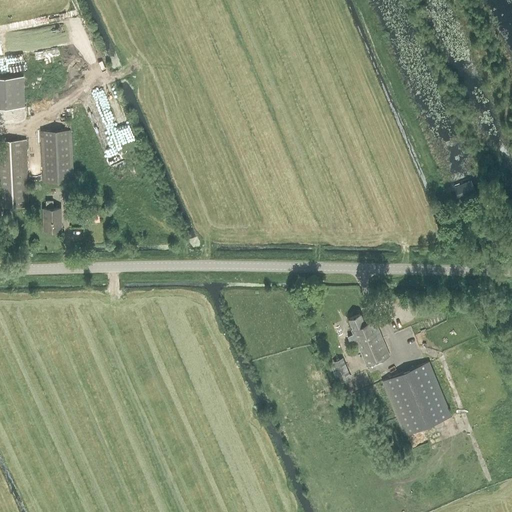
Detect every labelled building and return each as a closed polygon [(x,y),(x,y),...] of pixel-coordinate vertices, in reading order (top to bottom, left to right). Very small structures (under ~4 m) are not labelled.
[(0,119),(24,118),(22,87),(0,88),(0,119)] [(123,164),(108,125),(95,130),(110,169),(123,164)] [(73,180),(71,128),(41,130),(43,181),(73,180)] [(25,139),(0,140),(0,206),(29,205),(25,139)] [(477,192),(473,183),(472,179),(454,186),(459,198),(477,192)] [(44,229),(61,229),(61,208),(53,208),(53,200),(46,201),(47,208),(44,208),(44,229)] [(88,223),(100,222),(99,209),(87,210),(88,223)] [(368,366),(391,355),(374,319),(364,324),(360,314),(350,318),(354,328),(351,329),(354,334),(348,336),(351,343),(357,340),(368,366)] [(352,378),(343,357),(333,362),(342,382),(352,378)] [(405,435),(451,416),(428,361),(382,380),(405,435)]
